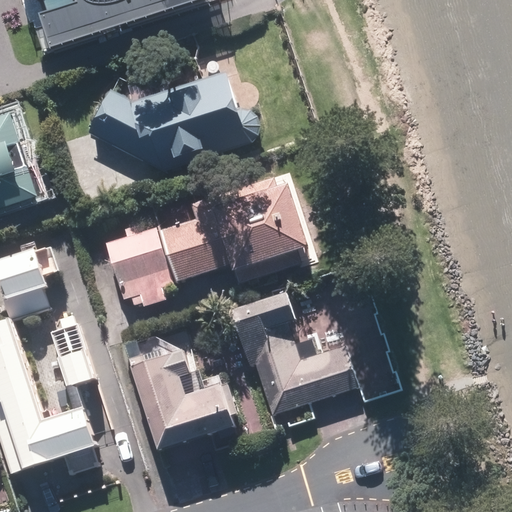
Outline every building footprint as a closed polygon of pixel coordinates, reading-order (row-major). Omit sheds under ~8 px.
[(148,0),(153,15),(204,0),(148,0)] [(107,91),(85,132),(162,172),(251,146),(259,130),(251,104),(238,108),(228,74),(131,104),(107,91)] [(0,117),(0,210),(31,200),(4,116),(0,117)] [(207,174),(195,179),(199,190),(211,185),(207,174)] [(154,234),(153,230),(102,245),(119,300),(137,295),(142,308),(162,302),(159,288),(229,267),(235,285),(300,266),(275,187),(231,201),(227,191),(187,204),(193,223),(154,234)] [(0,308),(3,318),(0,319),(0,452),(7,475),(90,450),(70,388),(92,381),(72,318),(50,325),(28,253),(0,261),(0,308)] [(295,346),(288,325),(293,323),(283,295),(231,313),(248,366),(253,365),(270,417),(358,388),(344,347),(315,357),(309,341),(295,346)] [(177,351),(125,368),(151,452),(233,426),(220,384),(180,397),(174,378),(184,375),(177,351)]
